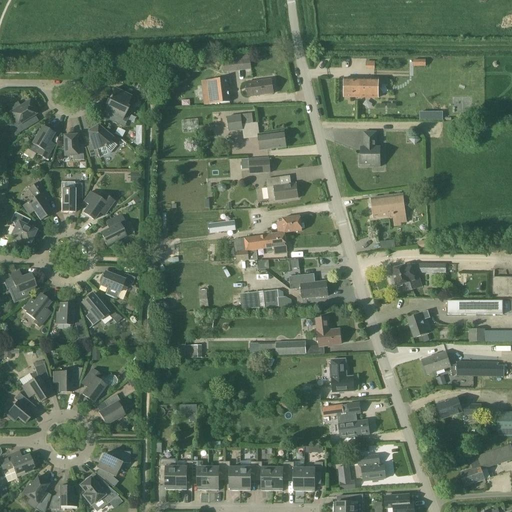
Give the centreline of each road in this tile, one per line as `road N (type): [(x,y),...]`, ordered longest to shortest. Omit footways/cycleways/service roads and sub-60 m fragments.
road 1 (unclassified): [(430,501),(362,297),(290,0)]
road 2 (residential): [(40,442),(62,464),(88,448),(78,418),(50,419)]
